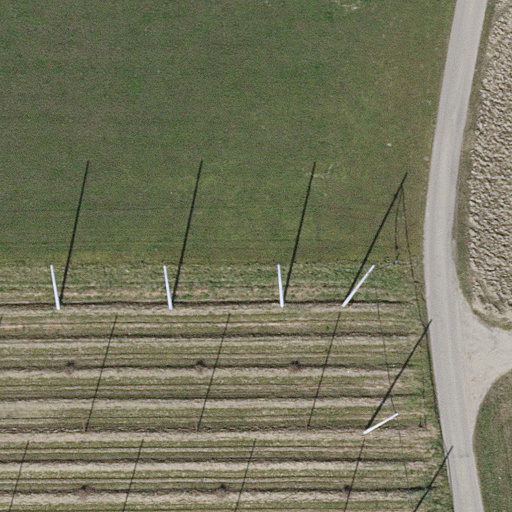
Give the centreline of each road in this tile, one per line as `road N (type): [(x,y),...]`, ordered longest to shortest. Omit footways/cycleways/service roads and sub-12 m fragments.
road 1 (track): [(476,0),(442,178),(453,351)]
road 2 (track): [(453,351),(482,511)]
